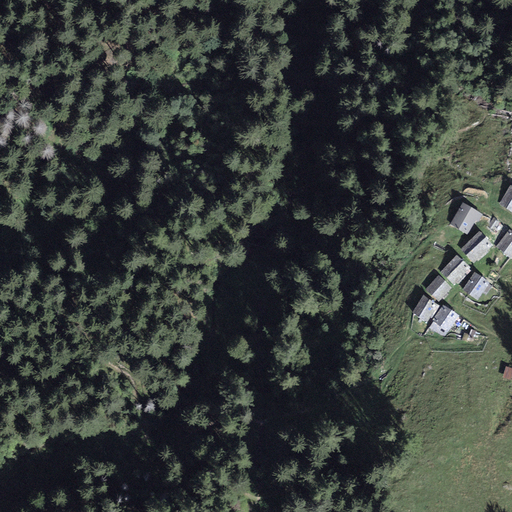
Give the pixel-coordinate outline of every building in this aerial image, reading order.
[(511,191),(502,205),(511,212),(511,191)] [(479,217),(464,206),(451,224),(467,235),(479,217)] [(479,233),(462,250),(475,263),(492,246),(479,233)] [(511,255),(511,236),(509,234),(498,247),(510,257),(511,255)] [(470,271),(457,258),(443,272),(456,285),(470,271)] [(496,285),(476,275),(466,295),(485,305),(496,285)] [(438,279),(427,292),(439,302),(450,289),(438,279)] [(437,308),(420,300),(413,313),(429,322),(437,308)] [(458,319),(444,309),(433,325),(446,335),(458,319)]
